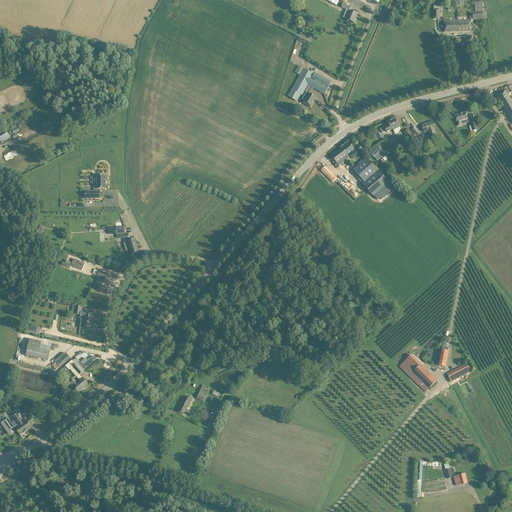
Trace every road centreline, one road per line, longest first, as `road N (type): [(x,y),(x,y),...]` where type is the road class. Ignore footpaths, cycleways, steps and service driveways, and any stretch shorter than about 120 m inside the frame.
road 1 (unclassified): [(261,511),(67,461),(39,441)]
road 2 (unknown): [(503,120),(494,130),(451,331)]
road 3 (unclassified): [(130,362),(107,333),(138,261),(196,258),(214,267)]
road 4 (secondary): [(214,267),(344,131)]
road 5 (unclassified): [(331,511),(428,401)]
road 6 (secondary): [(344,131),(382,111),(481,84)]
road 7 (unclassified): [(344,131),(337,98),(381,0)]
road 8 (secondary): [(130,362),(214,267)]
road 9 (secondary): [(39,441),(130,362)]
